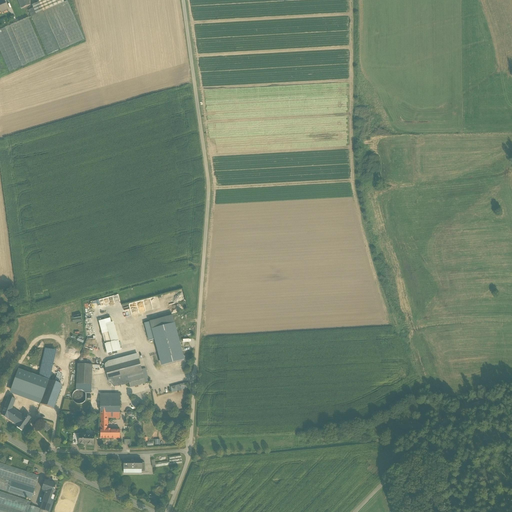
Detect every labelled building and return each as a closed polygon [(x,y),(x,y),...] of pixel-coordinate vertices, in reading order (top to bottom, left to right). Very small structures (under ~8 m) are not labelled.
[(18,0),(17,0),(21,9),(30,5),(27,0),(18,0)] [(43,12),(44,11),(59,5),(63,3),(61,0),(38,0),(39,3),(43,12)] [(63,3),(59,5),(76,43),(85,39),(68,1),(63,3)] [(36,15),(43,12),(39,3),(32,6),(33,8),(36,15)] [(59,5),(44,11),(61,49),(76,43),(59,5)] [(27,11),(30,17),(36,15),(33,8),(27,11)] [(36,15),(30,17),(47,55),(60,50),(43,12),(36,15)] [(29,18),(11,25),(28,64),(46,56),(29,18)] [(10,26),(0,30),(0,52),(9,72),(27,64),(10,26)] [(113,323),(106,325),(111,343),(105,345),(106,353),(120,350),(113,323)] [(174,324),(151,330),(161,366),(184,360),(174,324)] [(53,350),(45,349),(41,374),(48,375),(53,350)] [(137,355),(109,363),(104,366),(105,369),(139,360),(137,355)] [(139,360),(105,369),(110,388),(113,388),(129,384),(130,388),(145,384),(141,370),(139,360)] [(92,365),(77,364),(76,384),(91,385),(92,375),(92,365)] [(99,366),(92,365),(92,375),(101,374),(99,366)] [(44,394),(42,400),(38,399),(36,403),(40,405),(53,410),(62,386),(49,381),(44,394)] [(91,385),(76,384),(76,391),(79,390),(82,391),(83,392),(85,393),(86,394),(86,396),(91,396),(91,385)] [(28,392),(15,387),(11,398),(15,400),(29,405),(35,407),(36,403),(38,399),(39,396),(28,392)] [(100,401),(91,401),(91,396),(86,396),(86,397),(86,399),(86,400),(85,401),(84,402),(83,403),(82,404),(80,404),(80,414),(100,415),(100,413),(100,401)] [(8,397),(1,415),(8,420),(12,409),(15,400),(11,398),(8,397)] [(119,400),(100,400),(100,401),(100,413),(107,413),(119,413),(119,400)] [(24,417),(12,409),(8,420),(18,426),(24,417)] [(107,413),(100,413),(100,415),(100,439),(110,439),(110,430),(107,430),(107,418),(107,413)] [(18,426),(17,428),(22,432),(31,418),(25,415),(24,417),(18,426)] [(119,430),(110,430),(110,439),(119,439),(119,430)] [(79,435),(78,445),(93,446),(93,436),(79,435)] [(180,455),(168,457),(169,461),(169,465),(182,463),(180,455)] [(141,461),(123,461),(123,469),(141,470),(141,463),(141,461)] [(39,476),(0,463),(0,475),(35,487),(39,476)] [(28,487),(0,477),(0,489),(25,498),(26,492),(28,487)] [(52,483),(45,481),(42,490),(46,491),(52,493),(55,485),(51,484),(52,483)] [(31,502),(0,491),(0,504),(24,511),(27,511),(29,505),(31,502)] [(51,497),(45,495),(40,510),(41,511),(45,511),(49,511),(53,502),(50,501),(51,497)]
